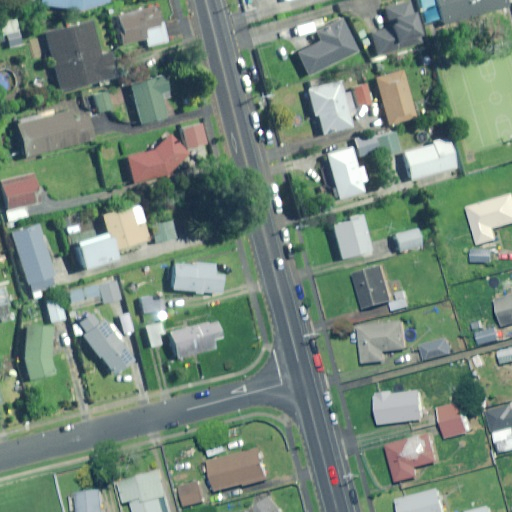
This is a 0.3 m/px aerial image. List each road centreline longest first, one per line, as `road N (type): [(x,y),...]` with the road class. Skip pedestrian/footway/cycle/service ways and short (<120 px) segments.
road 1 (tertiary): [(302,379),(205,0)]
road 2 (residential): [(0,457),(302,379)]
road 3 (tertiary): [(337,511),(302,379)]
